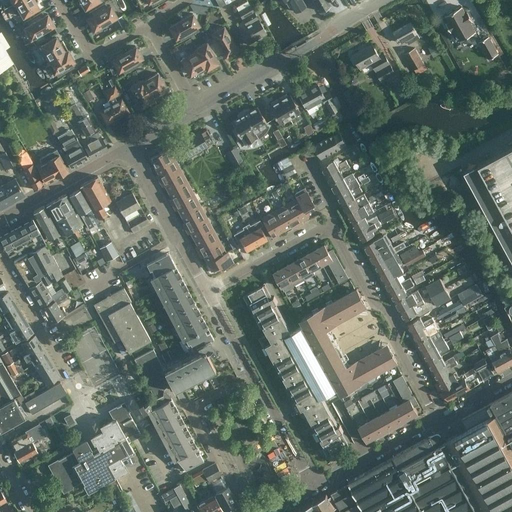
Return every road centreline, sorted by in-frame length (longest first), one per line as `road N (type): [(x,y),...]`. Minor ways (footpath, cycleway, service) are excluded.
road 1 (residential): [(333,220),(372,304),(398,324),(393,340),(437,418)]
road 2 (residential): [(253,375),(192,407),(251,511)]
road 3 (residential): [(194,109),(336,28)]
road 4 (residential): [(206,290),(130,146)]
road 5 (residential): [(0,219),(130,146)]
road 6 (residential): [(71,389),(0,262)]
road 7 (residential): [(206,290),(333,220)]
road 8 (residential): [(312,487),(437,418)]
road 9 (residential): [(147,25),(91,56),(58,0)]
road 10 (residential): [(312,487),(253,375)]
